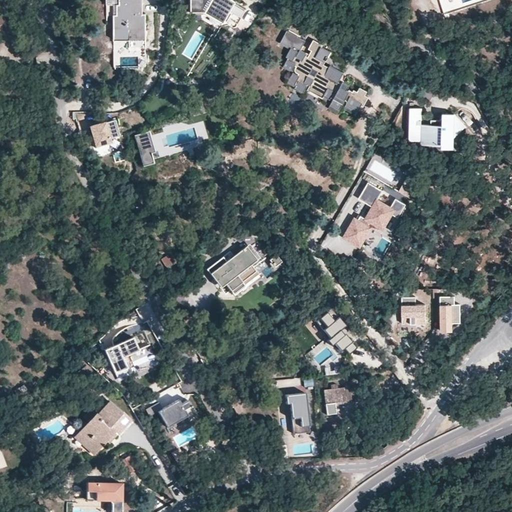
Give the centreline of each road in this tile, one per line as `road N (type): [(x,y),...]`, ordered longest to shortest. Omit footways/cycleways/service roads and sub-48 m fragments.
road 1 (residential): [(34,0),(55,64),(65,140),(189,371),(258,478)]
road 2 (unknown): [(442,398),(356,302),(320,248),(381,91)]
road 3 (residential): [(258,478),(376,463),(413,439),(505,319)]
road 4 (unknown): [(511,175),(484,139),(474,83),(433,49)]
road 5 (secondary): [(511,410),(421,451),(376,484)]
road 6 (secondary): [(376,484),(511,429)]
